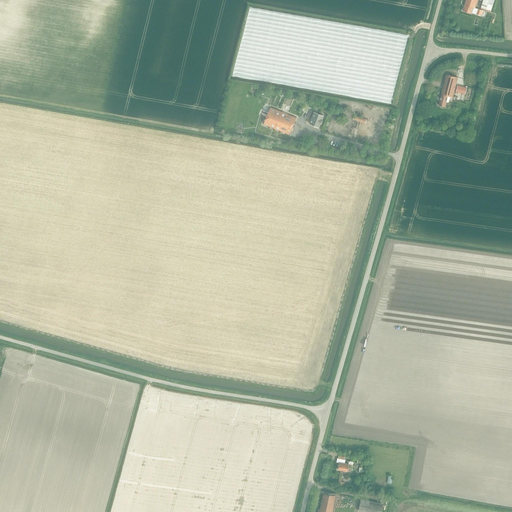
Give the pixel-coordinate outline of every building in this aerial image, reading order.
[(472,7),(475,8),(477,0),(465,0),(462,11),(471,13),(472,7)] [(482,0),(481,7),(491,10),(493,0),(482,0)] [(448,96),(452,97),(458,78),(447,74),(438,104),(445,106),(447,96),(448,96)] [(457,85),(456,91),(465,94),(466,88),(457,85)] [(263,124),(288,135),(295,118),(270,108),(263,124)] [(309,124),(318,128),(323,116),(314,112),(309,110),(308,113),(313,115),(309,124)] [(349,461),(348,464),(344,463),(345,459),(337,458),(337,462),(339,462),(338,469),(347,471),(348,467),(352,468),(353,462),(349,461)] [(319,511),(332,511),(336,495),(323,493),(319,511)] [(358,511),(381,511),(383,504),(361,499),(358,511)]
